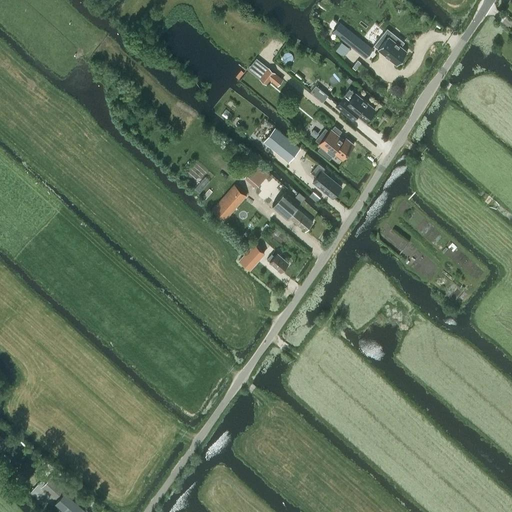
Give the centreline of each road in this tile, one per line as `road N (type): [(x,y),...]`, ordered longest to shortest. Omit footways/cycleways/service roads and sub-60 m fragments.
road 1 (unclassified): [(146,511),(489,0)]
road 2 (track): [(0,273),(143,401),(198,439)]
